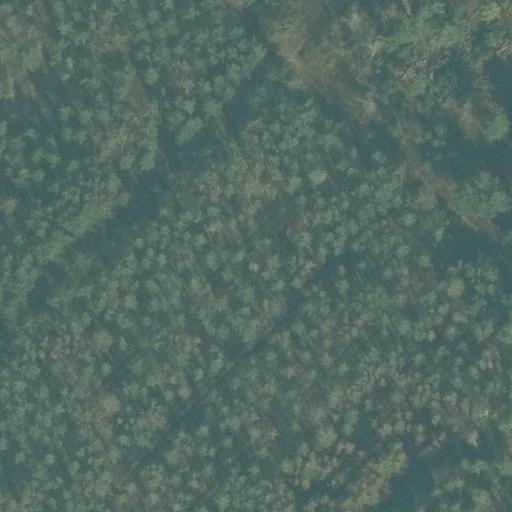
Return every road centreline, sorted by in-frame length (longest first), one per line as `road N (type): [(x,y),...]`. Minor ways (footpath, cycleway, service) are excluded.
road 1 (track): [(342,0),(0,343)]
road 2 (track): [(511,263),(220,0)]
